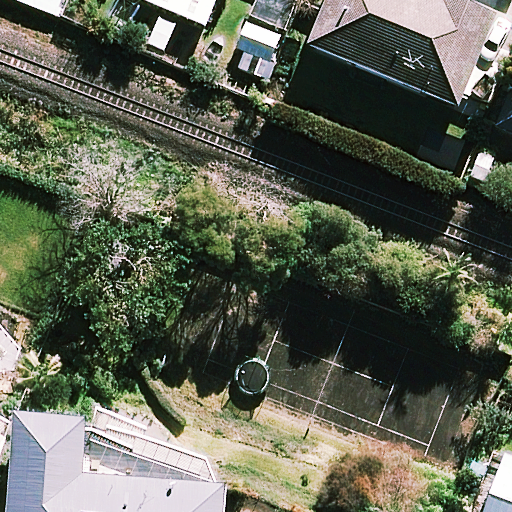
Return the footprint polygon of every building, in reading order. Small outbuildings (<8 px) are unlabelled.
[(0,0),(57,24),(67,0),(0,0)] [(218,0),(146,0),(143,9),(204,35),(218,0)] [(497,29),(424,0),(331,0),(307,60),(459,122),(497,29)] [(511,102),(508,102),(496,134),(511,139),(511,102)] [(87,439),(18,431),(9,511),(224,511),(226,502),(82,486),(87,439)] [(511,511),(511,472),(506,470),(490,511),(511,511)]
